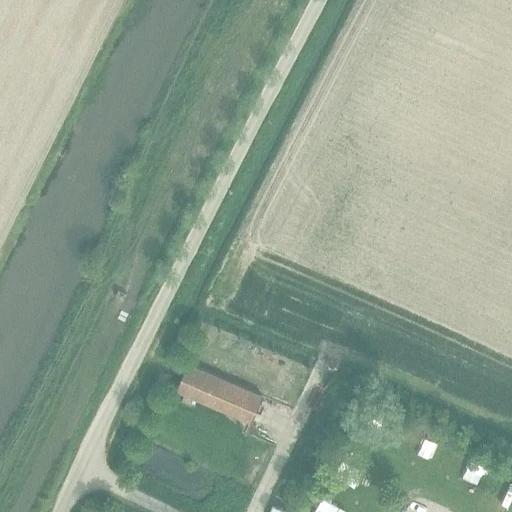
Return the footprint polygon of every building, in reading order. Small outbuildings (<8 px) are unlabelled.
[(248,421),(261,395),(187,363),(175,389),(248,421)] [(368,424),(383,427),(386,413),(371,410),(368,424)] [(439,445),(444,433),(426,424),(420,436),(439,445)] [(484,474),(490,455),(468,447),(461,466),(484,474)] [(351,484),(356,465),(333,459),(328,478),(351,484)] [(312,511),(325,511),(329,500),(313,496),(309,511),(312,511)]
